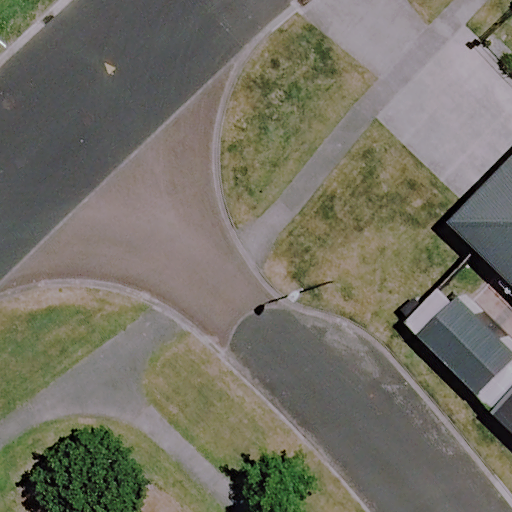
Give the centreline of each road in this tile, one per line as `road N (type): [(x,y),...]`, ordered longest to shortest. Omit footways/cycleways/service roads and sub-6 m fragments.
road 1 (residential): [(415,511),(38,119)]
road 2 (residential): [(38,119),(180,0)]
